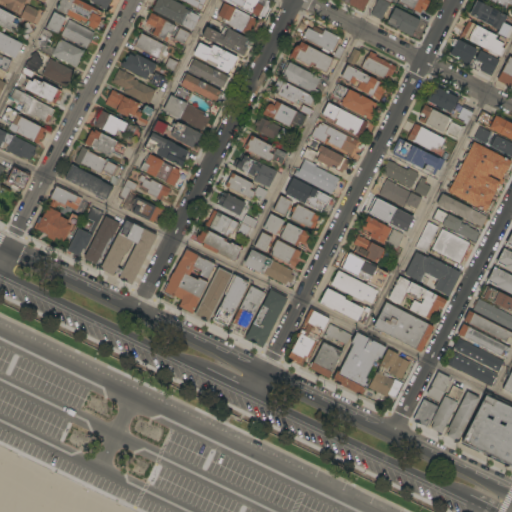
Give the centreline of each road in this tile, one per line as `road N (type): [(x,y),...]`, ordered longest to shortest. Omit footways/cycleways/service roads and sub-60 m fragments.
road 1 (residential): [(294,0),(138,310)]
road 2 (residential): [(266,370),(421,60)]
road 3 (tertiary): [(266,370),(0,246)]
road 4 (residential): [(0,260),(131,0)]
road 5 (tertiary): [(511,492),(266,370)]
road 6 (residential): [(511,197),(394,434)]
road 7 (tertiary): [(252,401),(463,503)]
road 8 (residential): [(511,106),(304,0)]
road 9 (tertiary): [(0,281),(200,376)]
